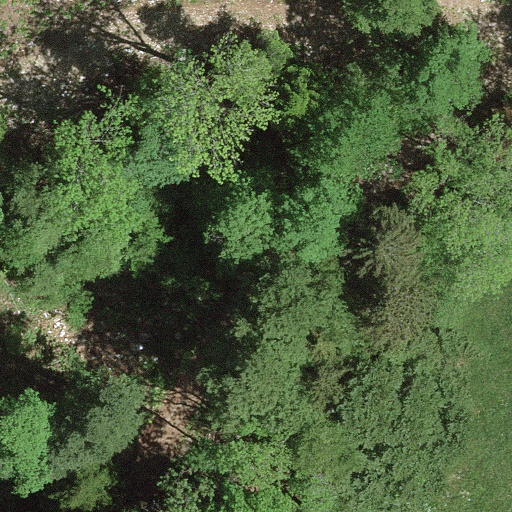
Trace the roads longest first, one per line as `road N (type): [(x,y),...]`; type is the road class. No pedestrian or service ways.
road 1 (track): [(122,511),(269,283),(336,216),(511,70)]
road 2 (track): [(0,75),(147,22),(290,5),(459,0)]
